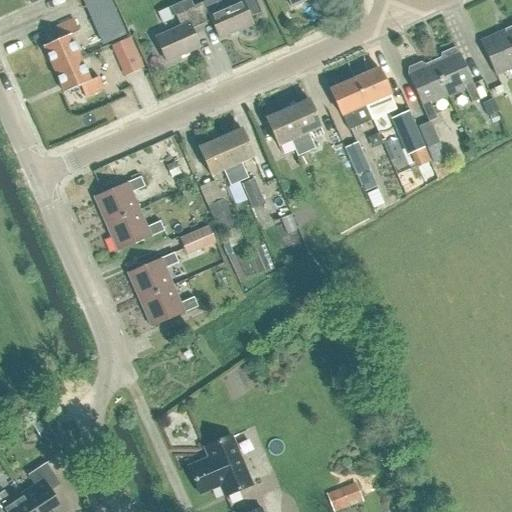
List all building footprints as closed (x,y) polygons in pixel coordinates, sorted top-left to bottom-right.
[(170,17),(174,15),(180,27),(154,38),(165,63),(198,48),(190,30),(201,25),(193,7),(189,0),(186,0),(166,9),(170,17)] [(219,0),(208,0),(193,7),(201,25),(210,21),(218,40),(251,25),(240,0),(223,8),(219,0)] [(59,40),(42,47),(53,70),(79,59),(69,36),(77,32),(72,20),(54,29),(59,40)] [(511,47),(505,31),(479,42),(494,76),(511,68),(511,47)] [(128,39),(111,46),(124,77),(141,69),(128,39)] [(457,52),(431,63),(447,97),(472,86),(457,52)] [(79,59),(53,70),(63,94),(79,86),(84,98),(103,90),(97,78),(89,81),(79,59)] [(431,63),(431,62),(423,65),(420,63),(407,69),(406,74),(426,119),(427,123),(436,119),(430,106),(447,98),(447,97),(431,63)] [(371,121),(385,115),(395,110),(388,95),(389,95),(378,69),(353,80),(371,121)] [(371,121),(353,80),(329,91),(340,117),(341,116),(347,131),(371,121)] [(488,91),(499,114),(511,108),(511,107),(501,85),(488,91)] [(320,129),(307,100),(286,109),(305,153),(314,149),(307,134),(320,129)] [(494,114),(489,101),(479,105),(484,118),(494,114)] [(305,153),(286,109),(264,119),(277,148),(290,142),(296,157),(305,153)] [(409,112),(408,112),(390,120),(406,156),(410,155),(416,169),(430,163),(424,149),(426,149),(409,112)] [(444,158),(427,123),(426,119),(415,124),(433,163),(444,158)] [(212,137),(231,130),(228,121),(209,129),(212,137)] [(238,183),(247,179),(240,164),(253,158),(240,129),(219,139),(238,183)] [(358,186),(343,148),(334,129),(319,135),(343,192),(351,188),(355,196),(361,194),(358,186)] [(219,139),(197,148),(210,177),(223,171),(229,187),(226,188),(234,206),(246,201),(238,183),(219,139)] [(343,148),(358,186),(359,185),(362,193),(374,188),(371,182),(372,182),(356,143),(343,148)] [(105,226),(138,211),(130,194),(144,188),(139,178),(94,198),(94,197),(92,198),(105,226)] [(262,184),(278,220),(292,214),(276,178),(262,184)] [(252,210),(264,205),(253,179),(240,184),(252,210)] [(240,244),(214,182),(198,188),(218,236),(223,234),(229,248),(240,244)] [(181,193),(186,204),(194,200),(189,189),(181,193)] [(145,229),(138,211),(105,226),(117,254),(118,253),(118,252),(163,232),(159,223),(145,229)] [(214,243),(207,226),(177,239),(185,257),(214,243)] [(138,302),(171,288),(164,270),(177,264),(173,254),(128,274),(127,274),(126,274),(138,302)] [(171,288),(138,302),(151,330),(152,329),(151,328),(197,309),(192,299),(179,305),(171,288)] [(208,460),(187,469),(198,495),(219,486),(224,498),(251,487),(230,437),(203,448),(208,460)] [(33,487),(22,495),(33,511),(61,511),(49,492),(59,486),(45,464),(27,476),(33,487)] [(354,482),(348,485),(334,491),(342,509),(361,501),(354,482)] [(0,511),(33,511),(22,495),(10,502),(3,492),(0,493),(0,511)]
